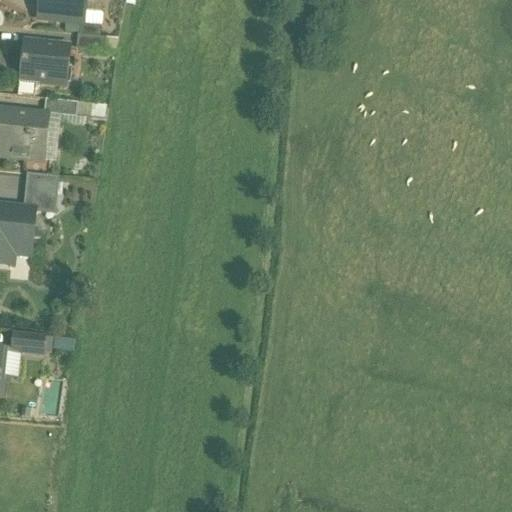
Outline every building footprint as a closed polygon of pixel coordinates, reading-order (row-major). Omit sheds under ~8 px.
[(40,0),(38,22),(67,25),(84,27),(86,0),(40,0)] [(100,29),(84,27),(67,25),(66,35),(78,37),(78,39),(99,41),(100,29)] [(99,41),(78,39),(77,54),(104,57),(106,42),(99,41)] [(71,52),(24,47),(20,84),(67,89),(67,88),(65,88),(67,71),(69,72),(71,52)] [(78,107),(46,104),(45,118),(76,121),(78,107)] [(108,111),(78,107),(76,121),(106,124),(108,111)] [(49,120),(0,114),(0,160),(44,165),(49,120)] [(60,181),(27,178),(24,213),(36,215),(35,217),(56,219),(60,181)] [(24,213),(0,210),(0,235),(33,239),(35,217),(36,215),(24,213)] [(0,256),(31,260),(33,239),(0,235),(0,256)] [(44,340),(14,337),(12,355),(13,355),(42,358),(44,340)] [(12,355),(0,353),(0,395),(4,396),(6,373),(3,373),(5,355),(13,356),(13,355),(12,355)]
